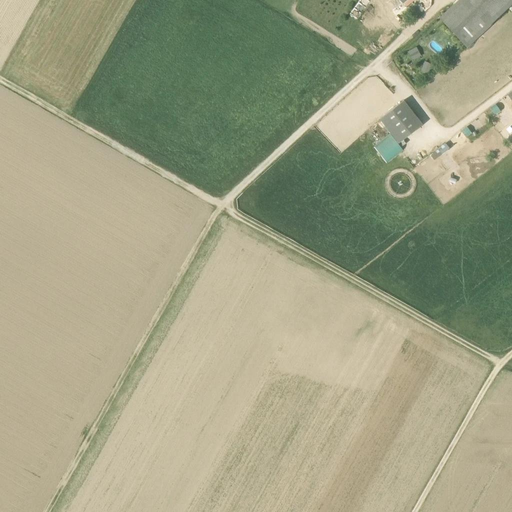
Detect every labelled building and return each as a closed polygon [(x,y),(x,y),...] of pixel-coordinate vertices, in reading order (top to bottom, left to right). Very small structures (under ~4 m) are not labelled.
[(511,0),(458,0),(439,18),(466,48),(511,3),(511,0)] [(416,47),(408,52),(413,59),(421,55),(416,47)] [(422,71),(429,73),(432,63),(425,61),(422,71)] [(422,125),(403,101),(380,119),(398,143),(422,125)] [(434,158),(450,149),(447,144),(431,153),(434,158)]
